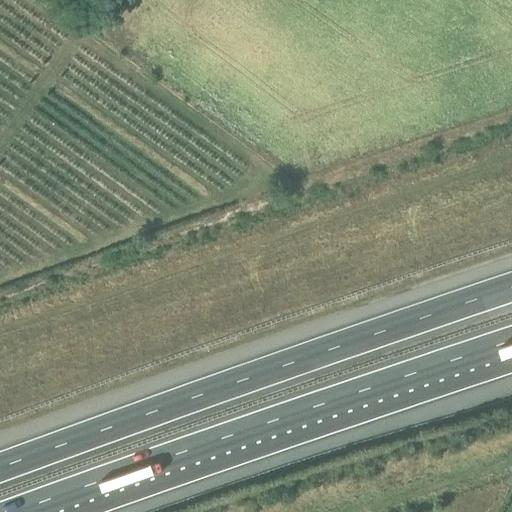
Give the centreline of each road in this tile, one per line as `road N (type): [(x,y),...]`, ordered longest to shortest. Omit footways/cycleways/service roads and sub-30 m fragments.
road 1 (motorway): [(511,288),(0,468)]
road 2 (motorway): [(17,511),(511,341)]
